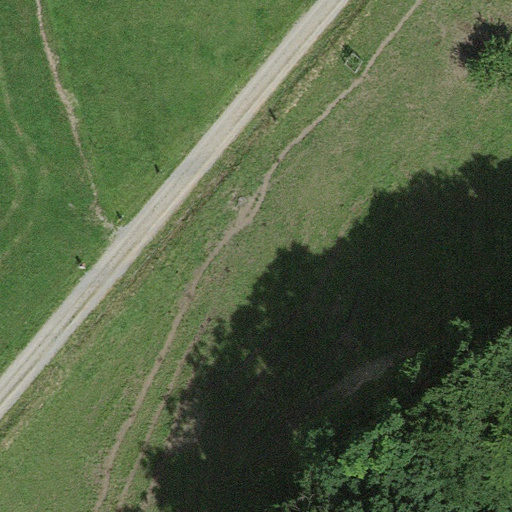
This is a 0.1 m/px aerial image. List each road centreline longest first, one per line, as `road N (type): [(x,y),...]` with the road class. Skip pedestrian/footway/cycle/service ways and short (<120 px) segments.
road 1 (track): [(340,0),(0,393)]
road 2 (track): [(211,511),(216,481),(345,376),(511,282)]
